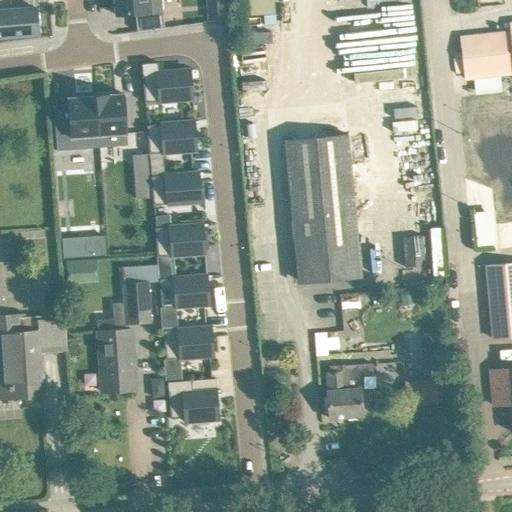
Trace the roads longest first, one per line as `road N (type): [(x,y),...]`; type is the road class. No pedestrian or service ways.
road 1 (residential): [(80,56),(185,43),(205,47),(213,63),(251,509)]
road 2 (tertiary): [(251,509),(511,477)]
road 3 (residential): [(402,24),(237,42)]
